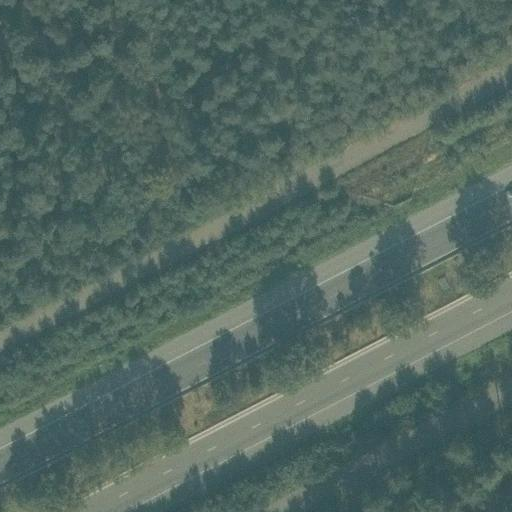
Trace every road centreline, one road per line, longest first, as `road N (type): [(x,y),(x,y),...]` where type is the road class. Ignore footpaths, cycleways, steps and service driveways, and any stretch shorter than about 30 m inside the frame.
road 1 (unclassified): [(511,63),(0,334)]
road 2 (motorway): [(511,196),(0,460)]
road 3 (motorway): [(84,511),(511,291)]
